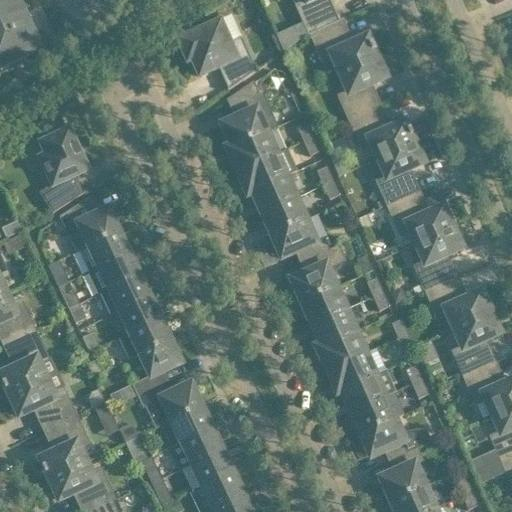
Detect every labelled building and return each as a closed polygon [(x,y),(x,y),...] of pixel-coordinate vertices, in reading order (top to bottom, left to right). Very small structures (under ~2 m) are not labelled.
[(0,0),(0,76),(13,70),(10,64),(23,58),(24,61),(26,62),(29,64),(31,64),(34,63),(37,62),(39,60),(40,58),(41,55),(41,53),(40,50),(33,34),(25,38),(21,28),(16,18),(23,15),(16,0),(0,0)] [(291,0),(298,14),(301,20),(302,24),(308,35),(308,36),(310,35),(320,31),(340,22),(339,21),(332,6),(332,4),(326,2),(325,0),(291,0)] [(232,16),(221,21),(231,43),(242,38),(232,16)] [(184,40),(180,42),(182,47),(188,61),(193,59),(201,78),(208,75),(207,72),(217,68),(216,67),(218,66),(220,66),(223,73),(221,74),(228,90),(227,91),(228,92),(257,72),(257,71),(242,38),(231,43),(221,21),(203,29),(204,31),(184,40)] [(320,31),(310,35),(311,36),(316,48),(321,59),(324,65),(334,61),(340,75),(376,59),(373,52),(374,51),(372,45),(370,45),(367,38),(354,44),(350,46),(345,35),(340,22),(320,31)] [(349,122),(378,109),(369,87),(386,79),(376,59),(340,75),(346,89),(337,93),(349,122)] [(235,120),(225,125),(229,134),(226,135),(232,147),(232,148),(266,133),(278,128),(262,94),(259,96),(253,84),(232,99),(241,118),(235,120)] [(388,131),(378,109),(349,122),(362,150),(372,146),(378,160),(414,144),(411,137),(412,136),(410,130),(408,130),(405,123),(388,131)] [(304,143),(314,139),(307,124),(297,129),(304,143)] [(69,130),(40,143),(46,155),(50,165),(44,168),(53,187),(41,195),(53,213),(52,214),(52,215),(84,195),(83,193),(80,195),(72,178),(75,177),(88,170),(69,130)] [(276,155),(266,133),(232,148),(232,147),(227,149),(238,173),(276,155)] [(310,157),(320,153),(314,139),(304,143),(310,157)] [(387,207),(416,194),(407,172),(423,164),(414,144),(378,160),(384,174),(375,179),(387,207)] [(276,155),(238,173),(243,186),(247,195),(252,193),(286,177),(297,172),(287,150),(276,155)] [(346,162),(334,168),(338,177),(350,171),(346,162)] [(323,187),(333,182),(327,168),(317,173),(323,187)] [(262,214),(296,199),(286,177),(252,193),(253,194),(258,205),(260,204),(264,212),(261,213),(262,214)] [(330,201),(340,197),(333,182),(323,187),(330,201)] [(426,216),(416,194),(387,207),(400,235),(410,231),(416,245),(452,229),(443,208),(426,216)] [(272,237),(306,221),(296,199),(262,214),(268,227),(270,226),(274,234),(271,235),(272,237)] [(97,216),(89,200),(73,211),(61,219),(77,253),(89,247),(118,233),(108,211),(97,216)] [(315,243),(306,221),(272,237),(278,250),(280,249),(284,258),(300,251),(305,262),(328,252),(323,240),(315,243)] [(17,222),(1,229),(6,239),(21,232),(17,222)] [(425,292),(454,279),(445,257),(462,249),(452,229),(416,245),(422,259),(413,264),(425,292)] [(89,247),(79,252),(89,274),(99,269),(129,255),(118,233),(89,247)] [(23,235),(8,242),(14,254),(29,247),(23,235)] [(305,275),(294,280),(298,289),(296,290),(302,304),(336,289),(328,271),(346,263),(339,247),(328,252),(305,262),(310,273),(305,275)] [(99,269),(91,273),(101,295),(139,277),(129,255),(99,269)] [(0,298),(6,295),(0,282),(0,280),(9,277),(0,257),(0,298)] [(366,257),(356,261),(358,265),(357,266),(359,270),(361,277),(372,272),(370,265),(366,257)] [(65,275),(55,280),(59,288),(69,283),(65,275)] [(112,316),(120,312),(149,299),(139,277),(101,295),(112,316)] [(464,301),(454,279),(425,292),(438,320),(448,316),(454,330),(490,314),(481,294),(464,301)] [(373,298),(383,294),(377,280),(367,284),(373,298)] [(69,310),(79,305),(69,283),(59,288),(69,310)] [(346,311),(336,289),(302,304),(302,305),(305,304),(308,311),(306,313),(312,326),(346,311)] [(401,289),(390,294),(395,305),(406,300),(401,289)] [(379,313),(389,308),(383,294),(373,298),(379,313)] [(13,309),(6,295),(0,298),(0,332),(6,346),(36,333),(22,305),(13,309)] [(130,334),(159,320),(149,299),(120,312),(130,334)] [(75,324),(86,319),(79,305),(69,310),(75,324)] [(346,311),(312,326),(312,327),(315,326),(318,333),(316,334),(321,347),(355,333),(346,311)] [(463,377),(492,364),(483,342),(500,334),(490,314),(454,330),(460,344),(451,349),(463,377)] [(130,334),(119,339),(130,361),(140,356),(170,342),(159,320),(130,334)] [(398,340),(408,336),(402,321),(392,326),(398,340)] [(10,396),(46,379),(39,365),(49,361),(36,333),(6,346),(17,368),(0,376),(3,383),(2,384),(5,390),(6,390),(10,396)] [(321,347),(317,349),(321,358),(327,372),(365,355),(355,333),(321,347)] [(89,353),(99,348),(93,334),(83,339),(89,353)] [(404,354),(415,350),(408,336),(398,340),(404,354)] [(150,377),(132,386),(134,390),(137,398),(167,384),(162,373),(180,364),(170,342),(140,356),(147,369),(150,377)] [(365,355),(327,372),(332,385),(336,394),(341,391),(375,377),(365,355)] [(94,378),(103,374),(97,361),(88,365),(94,378)] [(511,381),(502,386),(492,364),(463,377),(476,405),(486,401),(492,415),(511,406),(511,381)] [(412,386),(422,382),(416,367),(406,372),(412,386)] [(375,377),(341,391),(342,393),(347,404),(350,412),(351,413),(385,398),(375,377)] [(53,393),(46,379),(10,396),(19,417),(36,409),(46,431),(76,417),(62,389),(53,393)] [(418,400),(429,396),(422,382),(412,386),(418,400)] [(167,384),(137,398),(143,410),(145,409),(154,428),(155,430),(160,428),(201,408),(190,386),(172,394),(167,384)] [(134,390),(123,395),(126,403),(137,398),(134,390)] [(385,398),(351,413),(357,426),(360,434),(361,435),(394,420),(404,416),(394,394),(385,398)] [(105,404),(94,409),(98,418),(110,413),(105,404)] [(501,462),(511,457),(511,406),(492,415),(498,429),(488,434),(501,462)] [(182,444),(211,430),(201,408),(160,428),(170,448),(182,443),(182,444)] [(50,481),(86,464),(79,450),(89,445),(76,417),(46,431),(57,453),(40,460),(43,467),(42,468),(45,474),(46,474),(50,481)] [(394,420),(361,435),(367,449),(369,448),(373,457),(389,450),(394,461),(417,451),(431,444),(425,431),(406,433),(401,435),(394,420)] [(182,444),(168,450),(179,472),(181,471),(192,466),(222,452),(211,430),(182,444)] [(135,466),(141,463),(147,460),(137,440),(125,445),(135,466)] [(394,474),(383,479),(387,488),(385,489),(391,504),(394,503),(393,502),(425,488),(415,466),(423,462),(417,451),(394,461),(399,472),(394,474)] [(203,487),(232,473),(222,452),(192,466),(203,487)] [(511,457),(501,462),(511,486),(511,457)] [(152,485),(162,480),(151,458),(147,460),(141,463),(152,485)] [(92,478),(86,464),(50,481),(59,501),(76,493),(85,511),(92,511),(115,501),(102,473),(92,478)] [(488,468),(474,474),(479,485),(492,479),(488,468)] [(213,509),(242,495),(232,473),(203,487),(213,509)] [(462,497),(472,493),(465,479),(455,483),(462,497)] [(162,506),(172,501),(162,480),(152,485),(162,506)] [(394,503),(391,504),(394,511),(429,511),(434,510),(425,488),(393,502),(394,503)] [(468,511),(478,507),(472,493),(462,497),(468,511)] [(250,511),(242,495),(213,509),(206,511),(250,511)] [(172,501),(162,506),(164,511),(180,511),(175,500),(172,501)] [(120,511),(115,501),(92,511),(120,511)]
